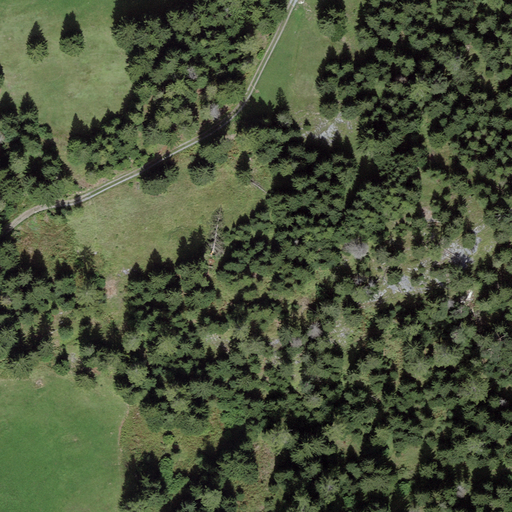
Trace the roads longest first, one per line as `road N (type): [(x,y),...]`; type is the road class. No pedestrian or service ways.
road 1 (track): [(0,232),(46,207),(88,198),(232,118),(294,0)]
road 2 (track): [(388,511),(415,490),(511,470)]
